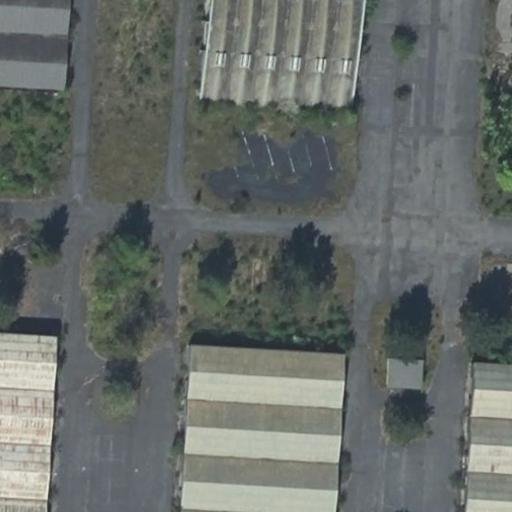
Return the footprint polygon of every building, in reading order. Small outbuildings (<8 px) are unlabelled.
[(0,0),(0,78),(62,82),(66,0),(0,0)] [(361,0),(207,0),(200,102),(354,112),(361,0)] [(46,511),(58,338),(0,334),(0,511),(46,511)] [(334,511),(344,354),(190,344),(179,511),(334,511)] [(388,359),(387,386),(423,389),(424,361),(388,359)] [(511,511),(511,367),(474,365),(464,511),(511,511)]
